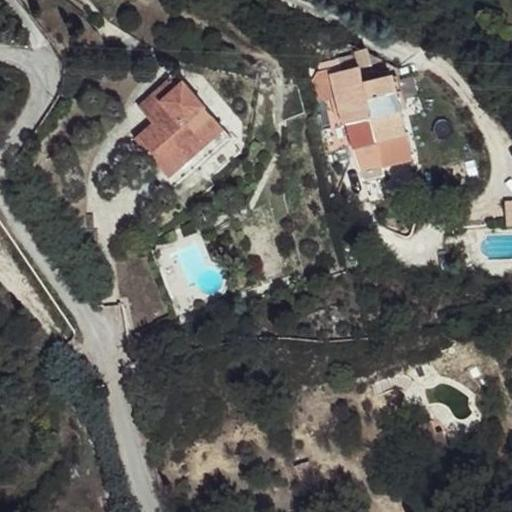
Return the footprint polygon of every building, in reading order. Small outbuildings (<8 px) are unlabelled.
[(372,73),(366,55),(337,63),(350,114),(379,105),(385,118),(411,110),(400,66),(372,73)] [(196,80),(186,69),(179,78),(187,87),(196,80)] [(187,87),(179,78),(150,103),(163,121),(147,136),(189,182),(244,133),(196,80),(187,87)] [(415,121),(411,110),(385,118),(387,131),(415,121)] [(309,462),(295,467),(306,493),(319,488),(309,462)]
